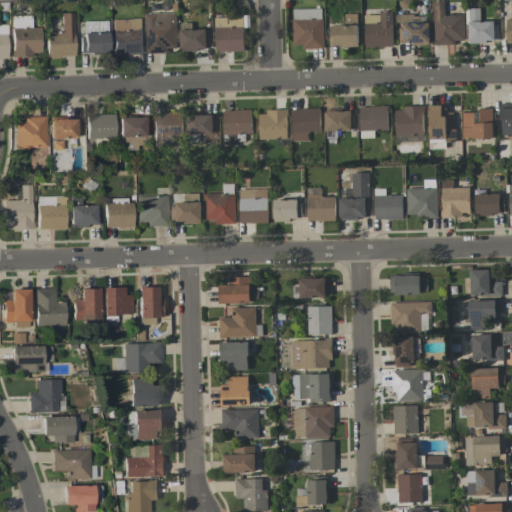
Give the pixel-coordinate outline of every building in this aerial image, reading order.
[(464,41),(463,14),(444,15),(443,1),(432,1),(433,45),(454,45),(454,41),(464,41)] [(479,21),(480,9),(469,8),(468,20),(479,21)] [(291,10),(293,46),(303,46),(303,49),(323,48),(322,9),(291,10)] [(46,32),(46,56),(74,55),(73,12),(61,13),(62,32),(46,32)] [(146,53),(166,53),(166,49),(177,49),(176,13),(145,14),(146,53)] [(393,47),(392,13),(363,14),(364,47),(393,47)] [(357,45),(357,14),(344,14),(344,26),(329,25),(329,45),(357,45)] [(12,57),(32,56),(32,53),(40,52),(40,27),(31,27),(31,15),(11,16),(12,57)] [(397,44),(428,44),(428,16),(398,15),(397,44)] [(244,51),(243,27),(230,27),(230,18),(215,18),(215,52),(244,51)] [(113,19),(113,54),(141,54),(141,19),(113,19)] [(107,20),(84,21),(84,35),(80,35),(80,53),(108,52),(107,20)] [(468,43),(498,42),(498,22),(467,23),(468,43)] [(180,30),(180,51),(206,50),(206,29),(180,30)] [(428,105),(429,139),(454,139),(454,112),(444,112),(444,105),(428,105)] [(374,138),(374,131),(387,130),(387,106),(359,107),(360,138),(374,138)] [(394,111),(395,139),(423,138),(422,106),(403,106),(403,111),(394,111)] [(511,134),(511,107),(500,107),(501,135),(511,134)] [(291,109),(292,142),(308,141),(308,133),(320,133),(320,108),(291,109)] [(462,113),(462,139),(492,138),(491,108),(479,109),(479,123),(473,123),(473,112),(462,113)] [(251,134),(251,110),(223,110),(223,135),(251,134)] [(258,111),(259,140),(286,139),(286,111),(258,111)] [(325,131),(355,131),(354,111),(324,111),(325,131)] [(168,144),(168,137),(182,136),(182,112),(153,113),(154,145),(168,144)] [(115,138),(114,114),(86,114),(87,139),(115,138)] [(215,115),(187,115),(187,134),(214,134),(215,115)] [(137,149),(137,145),(145,145),(144,116),(119,117),(120,150),(137,149)] [(45,117),(15,118),(15,148),(46,147),(45,117)] [(50,139),(80,138),(80,117),(50,118),(50,139)] [(340,219),(370,218),(368,172),(351,173),(352,198),(339,199),(340,219)] [(452,188),(452,180),(440,180),(441,219),(461,218),(461,213),(469,213),(469,187),(452,188)] [(31,184),(20,185),(20,200),(2,200),(3,228),(32,228),(31,184)] [(204,220),(214,220),(214,224),(235,224),(234,184),(222,185),(222,193),(204,194),(204,220)] [(437,218),(437,187),(406,188),(406,215),(415,214),(415,219),(437,218)] [(335,221),(334,196),(321,197),(321,188),(306,188),(306,222),(335,221)] [(267,223),(267,189),(239,190),(240,223),(267,223)] [(402,219),(402,195),(385,195),(385,189),(374,189),(374,220),(402,219)] [(172,223),(200,222),(199,193),(183,194),(184,202),(172,202),(172,223)] [(475,215),(501,214),(500,193),(475,194),(475,215)] [(168,225),(167,194),(136,195),(137,222),(146,221),(146,226),(168,225)] [(36,196),(37,229),(65,228),(65,204),(55,204),(55,196),(36,196)] [(272,200),(273,220),(300,220),(300,199),(272,200)] [(104,200),(105,228),(133,227),(132,200),(104,200)] [(70,226),(96,225),(95,204),(69,205),(70,226)] [(470,296),(501,296),(501,282),(489,283),(489,270),(469,270),(470,296)] [(389,277),(389,294),(426,294),(426,276),(389,277)] [(250,277),(229,277),(229,285),(218,285),(218,303),(249,303),(250,277)] [(329,278),(298,279),(299,298),(330,296),(329,278)] [(157,286),(138,287),(138,318),(165,317),(164,296),(157,296),(157,286)] [(131,294),(123,294),(123,287),(102,287),(103,315),(131,314),(131,294)] [(64,325),(64,301),(54,301),(54,288),(34,288),(34,325),(64,325)] [(99,319),(98,288),(74,288),(75,319),(99,319)] [(3,299),(3,322),(29,321),(29,289),(10,289),(10,299),(3,299)] [(501,300),(468,301),(469,330),(485,330),(484,319),(501,318),(501,300)] [(431,314),(430,302),(390,302),(391,333),(420,333),(420,314),(431,314)] [(306,306),(307,335),(331,334),(330,306),(306,306)] [(255,307),(232,308),(232,317),(218,317),(219,338),(255,337),(255,307)] [(503,360),(503,346),(491,347),(491,334),(472,335),(472,361),(503,360)] [(393,367),(414,367),(413,337),(392,337),(393,367)] [(330,340),(291,341),(292,369),(331,368),(330,340)] [(160,363),(159,342),(122,343),(123,372),(145,372),(145,363),(160,363)] [(220,342),(221,370),(248,370),(247,342),(220,342)] [(45,371),(44,361),(51,361),(51,345),(11,346),(11,371),(45,371)] [(503,368),(471,369),(472,399),(490,398),(489,387),(504,387),(503,368)] [(391,370),(392,392),(396,392),(396,402),(422,402),(422,381),(429,381),(429,370),(391,370)] [(330,374),(291,374),(292,401),(330,400),(330,374)] [(221,406),(249,405),(248,376),(228,377),(228,384),(220,385),(221,406)] [(158,406),(157,384),(149,385),(149,378),(129,378),(130,406),(158,406)] [(60,379),(35,380),(36,392),(28,393),(28,412),(56,411),(56,400),(60,400),(60,379)] [(492,402),(460,403),(460,416),(465,416),(466,429),(505,428),(505,414),(492,414),(492,402)] [(417,434),(416,406),(392,406),(393,434),(417,434)] [(333,407),(293,407),(294,438),(329,437),(329,428),(333,428),(333,407)] [(154,438),(154,431),(162,431),(161,409),(126,410),(127,438),(154,438)] [(221,410),(221,430),(235,430),(235,439),(258,438),(257,409),(221,410)] [(52,442),(73,442),(73,432),(77,432),(76,416),(41,416),(42,435),(52,435),(52,442)] [(465,466),(491,465),(491,456),(499,456),(499,451),(506,450),(505,436),(464,437),(465,466)] [(333,442),(309,442),(310,471),(334,470),(333,442)] [(395,469),(416,469),(417,442),(395,442),(395,469)] [(162,476),(162,444),(145,445),(145,457),(124,457),(124,476),(162,476)] [(233,454),(222,455),(223,473),(255,472),(254,446),(232,447),(233,454)] [(52,470),(66,470),(67,479),(89,479),(89,449),(52,449),(52,470)] [(494,470),(466,471),(466,496),(507,495),(506,482),(494,482),(494,470)] [(421,474),(397,475),(397,503),(421,502),(421,474)] [(266,489),(262,490),(262,479),(234,479),(234,499),(243,498),(243,511),(267,511),(266,489)] [(127,511),(148,511),(149,500),(156,499),(156,480),(127,480),(127,511)] [(93,484),(63,485),(63,505),(73,504),(74,511),(94,511),(93,484)] [(468,504),(468,511),(507,511),(507,503),(468,504)]
